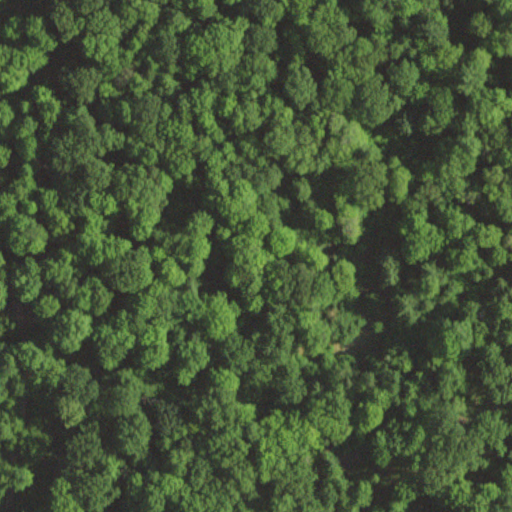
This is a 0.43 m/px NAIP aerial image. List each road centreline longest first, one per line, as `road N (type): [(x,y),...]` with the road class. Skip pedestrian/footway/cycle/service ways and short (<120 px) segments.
road 1 (track): [(0,72),(33,102),(39,142),(37,249),(21,294),(25,346),(9,511)]
road 2 (track): [(151,511),(198,487),(308,473),(373,355),(400,344),(465,355),(511,351)]
